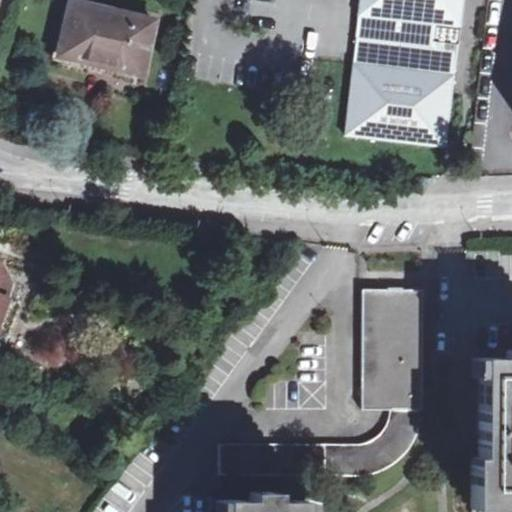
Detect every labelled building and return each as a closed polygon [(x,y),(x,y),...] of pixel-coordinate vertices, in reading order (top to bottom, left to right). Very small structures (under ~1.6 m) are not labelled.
[(455,45),(459,0),(357,0),(353,36),(342,137),(441,146),(455,45)] [(158,23),(75,6),(67,53),(108,63),(106,66),(146,75),(158,23)] [(0,347),(18,300),(6,295),(16,268),(0,261),(0,347)] [(384,413),(414,412),(413,293),(354,294),(355,413),(384,413)] [(511,359),(475,359),(477,472),(469,472),(469,510),(511,510),(511,359)] [(414,412),(384,413),(384,423),(378,435),(372,442),(366,446),(360,449),(213,450),(214,482),(359,481),(368,479),(382,473),(393,465),(403,453),(410,440),(413,427),(414,412)]
